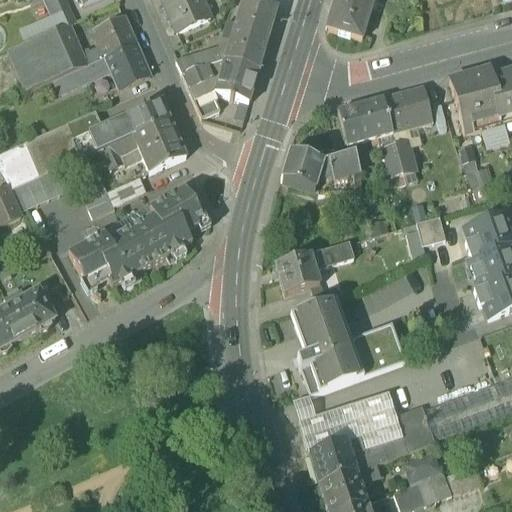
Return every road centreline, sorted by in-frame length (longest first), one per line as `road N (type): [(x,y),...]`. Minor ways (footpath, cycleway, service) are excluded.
road 1 (residential): [(237,263),(0,395)]
road 2 (secondary): [(237,263),(241,371),(281,511)]
road 3 (residential): [(511,44),(360,86),(287,74)]
road 4 (residential): [(133,0),(199,141),(258,168)]
